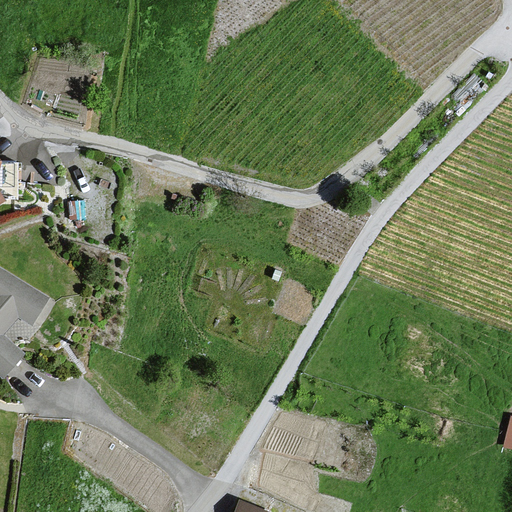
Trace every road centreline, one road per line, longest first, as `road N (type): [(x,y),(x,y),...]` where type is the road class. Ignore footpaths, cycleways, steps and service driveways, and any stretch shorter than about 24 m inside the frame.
road 1 (residential): [(0,105),(9,117),(65,140),(204,170),(292,201),(332,189),(511,29)]
road 2 (residential): [(207,511),(375,226),(511,78)]
